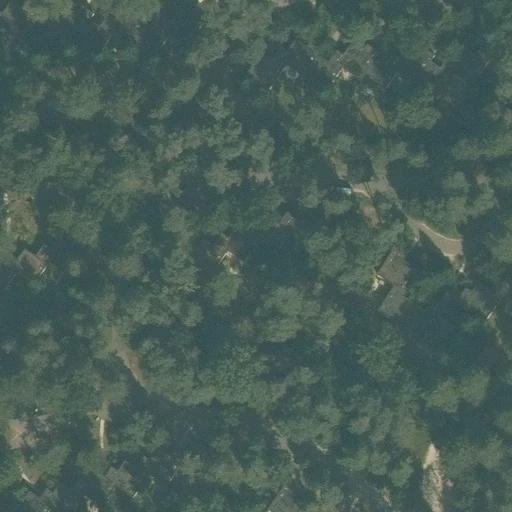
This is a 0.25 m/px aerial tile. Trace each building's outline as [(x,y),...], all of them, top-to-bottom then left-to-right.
[(0,11),(0,19),(1,20),(0,22),(0,25),(3,28),(2,29),(19,41),(35,19),(38,13),(26,5),(22,11),(13,4),(5,15),(0,11)] [(54,12),(50,18),(57,23),(55,27),(59,30),(58,32),(75,44),(90,21),(94,16),(82,7),(78,13),(67,5),(60,16),(54,12)] [(108,16),(106,20),(113,25),(111,29),(115,32),(114,34),(131,46),(146,24),(150,18),(138,10),(134,16),(123,8),(115,21),(108,16)] [(164,19),(162,23),(169,28),(166,32),(171,35),(170,37),(187,49),(206,21),(195,13),(191,19),(179,11),(171,24),(164,19)] [(45,26),(35,19),(19,41),(41,56),(58,32),(59,30),(55,27),(57,23),(50,18),(45,26)] [(97,59),(114,34),(115,32),(111,29),(113,25),(106,20),(100,28),(90,21),(75,44),(97,59)] [(153,61),(170,37),(171,35),(166,32),(169,28),(162,23),(156,31),(146,24),(131,46),(153,61)] [(286,66),(302,78),(318,56),(319,57),(323,51),(312,43),(308,49),(297,41),(288,53),(282,49),(273,61),(262,53),(247,75),(268,90),(286,66)] [(342,69),(359,81),(374,59),(375,60),(379,54),(368,46),(364,52),(352,44),(343,56),(337,52),(335,56),(341,60),(339,64),(343,67),(342,69)] [(398,72),(415,84),(430,63),(431,63),(435,57),(423,49),(419,55),(408,47),(399,59),(393,55),(391,59),(397,63),(395,67),(399,71),(398,72)] [(490,60),(479,52),(475,58),(464,50),(455,62),(449,58),(441,70),(431,63),(430,63),(415,84),(437,100),(454,75),(471,87),(490,60)] [(325,94),(342,69),(343,67),(339,64),(341,60),(335,56),(329,64),(319,57),(318,56),(302,78),(325,94)] [(381,97),(398,72),(399,71),(395,67),(397,63),(391,59),(385,67),(375,60),(374,59),(359,81),(381,97)] [(261,229),(258,233),(256,237),(260,240),(259,242),(276,253),(293,229),(309,241),(328,214),(316,206),(312,211),(303,205),(296,215),(289,210),(279,224),(269,217),(261,229)] [(244,263),(259,242),(260,240),(256,237),(258,233),(261,229),(254,224),(248,233),(238,226),(230,239),(223,234),(214,246),(203,239),(188,261),(210,277),(228,252),(244,263)] [(26,252),(19,261),(12,272),(17,275),(16,277),(33,289),(49,264),(66,276),(85,248),(74,240),(70,246),(60,239),(52,249),(45,245),(36,258),(26,252)] [(376,314),(399,328),(414,305),(403,298),(412,285),(405,280),(412,269),(402,263),(405,257),(393,249),(375,277),(392,289),(376,314)] [(0,294),(2,296),(16,277),(17,275),(12,272),(19,261),(12,257),(5,266),(0,262),(0,294)] [(469,308),(468,310),(485,321),(502,296),(511,302),(511,270),(504,281),(497,276),(488,290),(478,284),(471,294),(464,305),(469,308)] [(455,329),(468,310),(469,308),(464,305),(471,294),(464,289),(458,299),(448,293),(441,303),(433,299),(425,312),(414,305),(399,328),(422,343),(438,318),(455,329)] [(125,465),(118,474),(111,485),(116,488),(115,490),(132,502),(148,477),(165,489),(184,461),(172,453),(168,458),(158,452),(151,462),(144,457),(135,471),(125,465)] [(101,509),(115,490),(116,488),(111,485),(118,474),(111,470),(104,479),(94,473),(87,483),(80,478),(71,492),(61,486),(54,495),(47,506),(52,509),(51,511),(52,511),(74,511),(84,498),(101,509)] [(298,511),(302,506),(292,499),(296,493),(284,485),(267,511),(269,511),(298,511)] [(47,506),(54,495),(47,491),(40,500),(30,494),(23,504),(16,499),(7,511),(5,511),(0,508),(0,511),(49,511),(51,511),(52,509),(47,506)]
